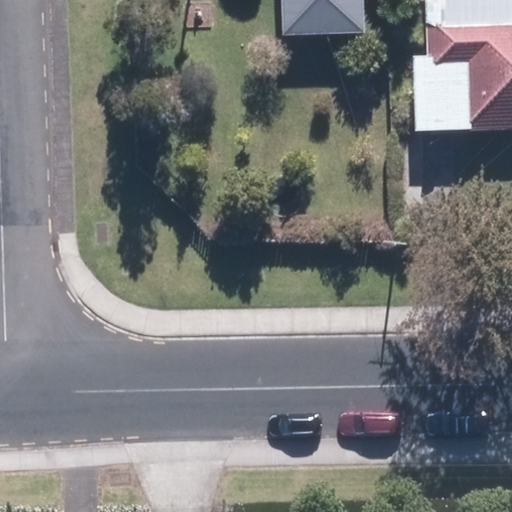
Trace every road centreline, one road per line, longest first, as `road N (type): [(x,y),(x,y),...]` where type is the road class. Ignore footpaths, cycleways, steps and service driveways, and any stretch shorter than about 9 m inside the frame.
road 1 (residential): [(6,396),(511,386)]
road 2 (residential): [(0,211),(6,396)]
